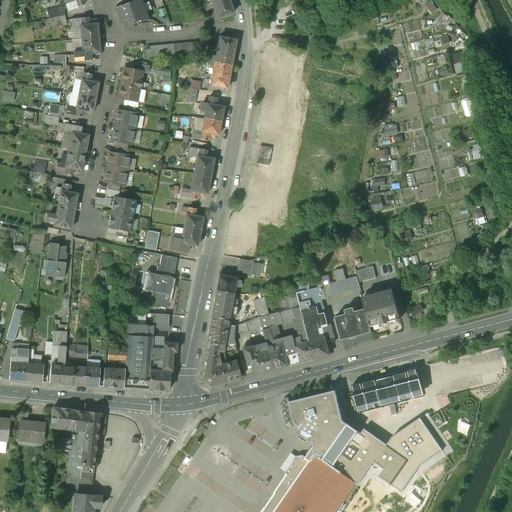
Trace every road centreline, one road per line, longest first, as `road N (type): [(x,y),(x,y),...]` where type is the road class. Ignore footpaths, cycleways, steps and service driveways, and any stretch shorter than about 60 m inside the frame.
road 1 (tertiary): [(245,24),(239,113),(180,405)]
road 2 (secondary): [(511,318),(180,405)]
road 3 (residential): [(81,222),(110,36)]
road 4 (residential): [(245,24),(110,36)]
road 5 (track): [(511,223),(457,281),(450,336)]
